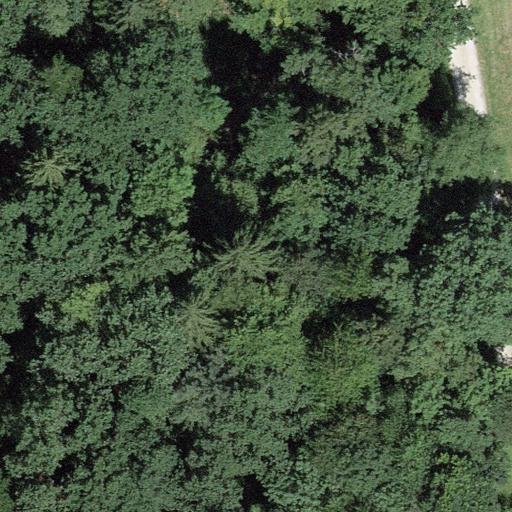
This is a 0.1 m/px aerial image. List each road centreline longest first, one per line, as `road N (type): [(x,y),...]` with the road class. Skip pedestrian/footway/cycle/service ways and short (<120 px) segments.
road 1 (track): [(327,0),(286,41),(231,147),(86,302),(0,376)]
road 2 (track): [(511,376),(444,0)]
